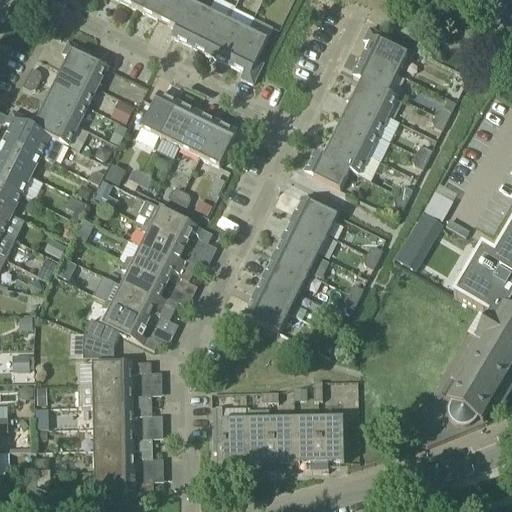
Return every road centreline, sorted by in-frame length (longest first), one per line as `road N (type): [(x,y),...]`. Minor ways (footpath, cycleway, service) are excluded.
road 1 (residential): [(192,511),(191,461),(177,435),(175,362),(199,329),(289,130)]
road 2 (residential): [(18,0),(289,130)]
road 3 (residential): [(498,42),(472,58),(370,12),(350,11)]
road 4 (residential): [(289,130),(309,117),(350,11)]
road 5 (residential): [(395,483),(511,445)]
